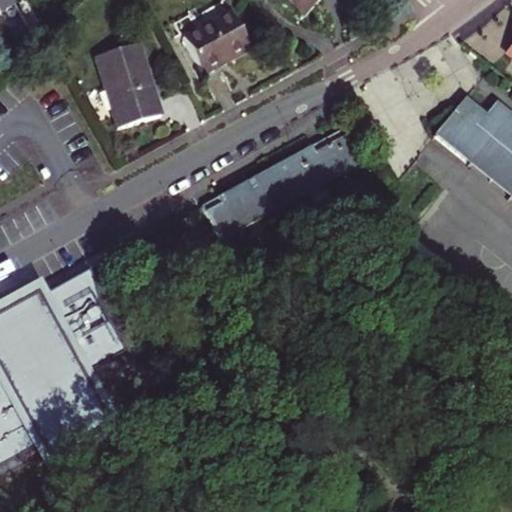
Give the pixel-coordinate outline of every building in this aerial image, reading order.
[(0,0),(0,11),(14,4),(11,0),(0,0)] [(279,0),(299,16),(313,0),(279,0)] [(180,40),(201,78),(226,65),(248,53),(238,34),(230,20),(227,15),(180,40)] [(238,34),(242,31),(234,18),(230,20),(238,34)] [(94,59),(116,131),(139,124),(160,117),(139,45),(94,59)] [(511,46),(503,57),(511,63),(511,46)] [(468,168),(507,200),(511,203),(511,120),(493,105),(482,118),(461,102),(445,121),(432,138),(468,168)] [(262,176),(279,208),(358,165),(340,132),(305,152),(262,176)] [(200,209),(218,241),(279,208),(262,176),(217,201),(200,209)] [(173,254),(187,246),(175,223),(161,231),(173,254)] [(147,238),(160,262),(173,254),(161,231),(147,238)] [(379,272),(416,300),(442,268),(406,239),(379,272)] [(177,268),(204,292),(223,272),(197,247),(177,268)] [(0,474),(30,458),(42,482),(123,439),(88,373),(123,354),(96,310),(88,279),(87,274),(0,321),(0,474)]
